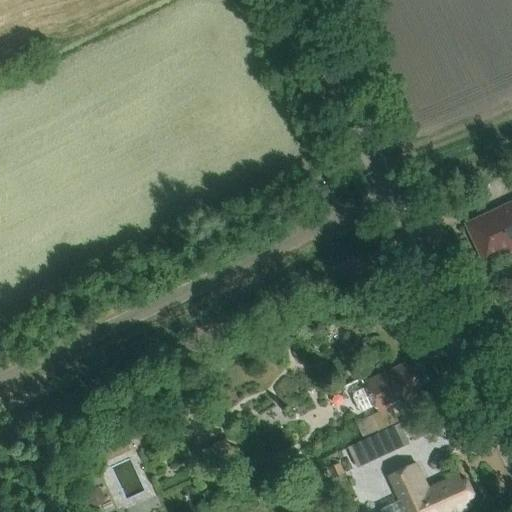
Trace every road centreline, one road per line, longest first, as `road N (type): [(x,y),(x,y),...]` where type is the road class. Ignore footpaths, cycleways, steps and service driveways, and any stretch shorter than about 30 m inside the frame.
road 1 (unclassified): [(511,463),(298,0)]
road 2 (track): [(387,193),(0,378)]
